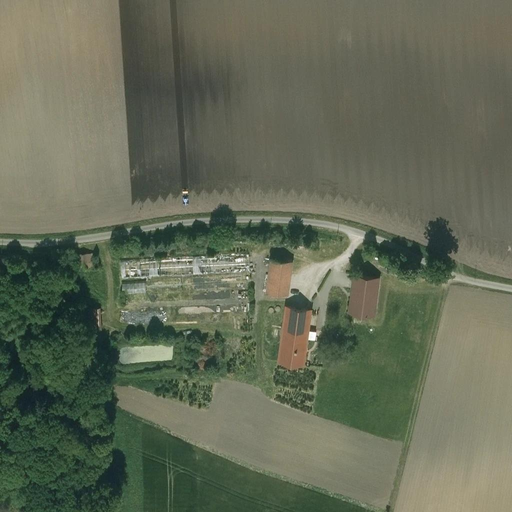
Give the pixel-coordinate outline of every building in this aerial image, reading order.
[(93,254),(74,254),(75,268),(94,268),(93,254)] [(293,261),(271,258),(266,292),(288,295),(293,261)] [(379,279),(354,276),(352,289),(347,289),(343,313),(374,316),(379,279)] [(311,310),(286,306),(282,338),(307,341),(311,310)] [(307,341),(282,338),(279,361),(303,364),(307,341)]
